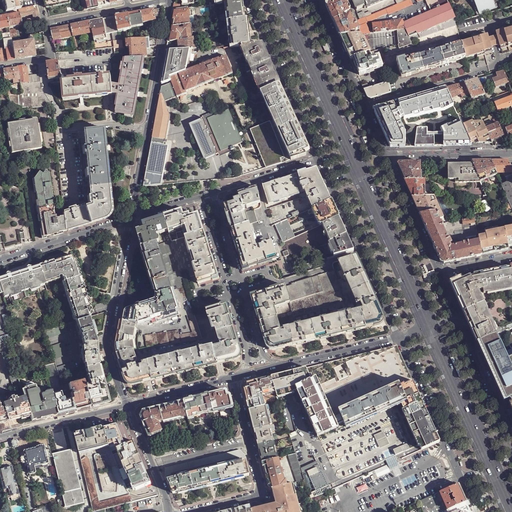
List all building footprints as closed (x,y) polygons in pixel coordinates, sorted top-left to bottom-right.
[(18,10),(20,9),(18,0),(2,0),(3,1),(3,3),(5,12),(6,12),(14,11),(18,10)] [(46,8),(47,8),(48,8),(69,4),(70,4),(70,3),(70,0),(69,0),(48,4),(48,0),(44,1),(45,6),(46,7),(46,8)] [(89,9),(99,7),(98,3),(97,0),(85,0),(86,2),(87,10),(89,9)] [(331,17),(333,21),(342,17),(341,16),(347,13),(348,11),(346,7),(344,4),(346,3),(347,2),(346,2),(345,0),(336,0),(328,3),(327,7),(331,17)] [(351,0),(355,9),(363,6),(364,8),(366,7),(367,8),(385,0),(345,0),(346,2),(351,0)] [(361,19),(364,24),(366,23),(387,14),(388,15),(413,5),(410,0),(407,0),(397,4),(371,15),(361,19)] [(425,0),(431,12),(449,4),(447,0),(425,0)] [(473,0),(479,15),(496,7),(492,0),(473,0)] [(227,15),(228,22),(229,22),(245,20),(244,15),(243,13),(242,6),(243,6),(242,1),(234,2),(234,4),(232,5),(232,2),(226,3),(227,10),(227,13),(227,15)] [(449,4),(431,12),(437,26),(455,18),(449,4)] [(37,9),(36,6),(20,9),(18,10),(14,11),(6,12),(7,16),(14,14),(18,14),(37,9)] [(173,25),(173,26),(190,24),(191,24),(194,23),(193,15),(192,16),(189,16),(188,8),(181,9),(176,10),(175,14),(173,25)] [(7,16),(9,28),(18,26),(21,25),(21,24),(20,17),(32,15),(33,18),(26,19),(27,24),(34,22),(34,23),(39,22),(37,9),(18,14),(14,14),(7,16)] [(151,10),(141,12),(142,23),(156,20),(154,9),(151,10)] [(122,30),(124,31),(125,31),(126,30),(131,29),(130,25),(142,23),(141,12),(116,17),(118,29),(121,28),(122,31),(122,30)] [(431,12),(403,24),(406,29),(405,29),(409,37),(424,31),(437,26),(431,12)] [(9,28),(7,16),(0,17),(0,29),(5,28),(9,28)] [(337,31),(340,36),(349,35),(348,33),(352,32),(353,32),(354,31),(359,29),(355,22),(353,23),(350,17),(348,16),(342,18),(342,17),(333,21),(337,31)] [(116,17),(109,18),(111,33),(113,41),(120,41),(119,39),(118,31),(118,29),(116,17)] [(103,19),(106,34),(111,33),(109,18),(103,19)] [(424,31),(426,36),(430,35),(435,33),(439,32),(444,30),(448,28),(452,27),(456,26),(455,23),(457,22),(455,18),(437,26),(424,31)] [(103,19),(90,21),(92,33),(95,49),(114,47),(113,41),(108,41),(106,34),(103,19)] [(355,21),(355,22),(359,29),(361,34),(362,34),(371,33),(366,23),(364,24),(361,19),(360,19),(355,21)] [(231,35),(232,47),(233,47),(235,47),(241,46),(251,45),(250,39),(249,39),(248,31),(248,26),(248,25),(247,20),(245,20),(229,22),(231,35)] [(372,24),(373,33),(375,33),(377,33),(394,31),(397,30),(405,29),(406,29),(403,24),(402,20),(372,24)] [(70,25),(73,37),(81,35),(85,35),(92,33),(90,21),(70,25)] [(192,39),(190,24),(173,26),(171,37),(170,41),(175,41),(192,39)] [(511,24),(507,26),(508,30),(504,31),(503,29),(496,31),(497,35),(500,45),(500,47),(508,45),(508,46),(511,45),(511,24)] [(52,36),(53,41),(73,37),(70,25),(50,29),(52,36)] [(6,50),(7,61),(14,60),(11,43),(11,39),(9,31),(9,28),(5,28),(6,34),(2,34),(4,50),(6,50)] [(409,37),(405,29),(397,30),(398,45),(411,41),(409,37)] [(345,49),(350,60),(353,59),(354,58),(366,54),(370,53),(382,50),(385,49),(391,47),(395,46),(397,45),(398,45),(397,30),(394,31),(377,33),(375,33),(373,33),(371,33),(362,34),(361,34),(359,34),(349,35),(340,36),(341,39),(343,44),(345,49)] [(426,36),(424,31),(409,37),(411,41),(412,41),(416,39),(421,37),(426,36)] [(463,51),(465,58),(477,55),(484,53),(484,51),(491,49),(491,47),(488,37),(487,34),(485,35),(484,31),(471,34),(473,40),(461,43),(462,49),(463,51)] [(11,43),(14,60),(35,57),(34,50),(44,48),(42,34),(28,37),(28,39),(25,41),(18,42),(11,43)] [(488,37),(491,47),(500,45),(497,35),(488,37)] [(157,38),(149,39),(150,47),(156,46),(157,39),(157,38)] [(194,38),(193,38),(192,39),(175,41),(175,45),(178,45),(179,49),(192,49),(195,49),(194,38)] [(130,48),(131,58),(143,58),(147,57),(147,50),(146,47),(150,47),(149,39),(145,39),(126,40),(126,42),(126,48),(130,48)] [(412,41),(411,41),(411,44),(398,49),(397,51),(413,45),(412,41)] [(439,50),(444,64),(465,58),(463,51),(462,51),(461,49),(462,49),(461,43),(455,45),(455,46),(452,47),(451,46),(448,47),(448,48),(444,50),(444,48),(439,50)] [(267,56),(261,44),(251,45),(241,46),(261,91),(279,84),(279,83),(277,80),(272,67),(267,56)] [(385,55),(389,56),(393,55),(397,54),(397,51),(398,49),(398,48),(397,45),(395,46),(391,47),(385,49),(386,51),(385,55)] [(57,60),(58,61),(115,55),(115,53),(115,50),(114,48),(114,47),(95,49),(83,50),(76,51),(74,51),(59,53),(56,53),(57,57),(57,60)] [(163,79),(162,84),(171,81),(169,78),(190,70),(189,67),(190,60),(192,49),(179,49),(168,50),(167,58),(165,69),(163,77),(166,76),(167,78),(163,79)] [(418,56),(423,70),(444,64),(439,50),(438,50),(436,51),(434,51),(434,53),(431,54),(430,52),(427,53),(427,55),(424,56),(423,54),(418,56)] [(353,59),(359,75),(368,72),(369,73),(369,74),(370,73),(369,72),(373,71),(373,72),(374,72),(374,71),(374,70),(382,67),(378,56),(372,58),(370,59),(368,60),(366,54),(354,58),(353,59)] [(58,61),(60,68),(104,64),(104,66),(110,65),(111,65),(111,64),(110,64),(110,60),(111,59),(115,55),(58,61)] [(203,65),(200,65),(200,66),(190,70),(169,78),(171,81),(176,93),(177,97),(187,93),(187,91),(233,74),(226,56),(207,63),(206,62),(203,63),(203,65)] [(405,76),(406,77),(411,75),(410,74),(416,72),(423,70),(418,56),(414,57),(413,57),(414,58),(411,59),(410,58),(408,59),(408,60),(405,61),(405,60),(404,58),(396,60),(400,73),(401,73),(402,77),(405,76)] [(116,112),(132,115),(136,96),(143,58),(131,58),(125,59),(124,64),(121,63),(120,71),(123,72),(120,86),(119,95),(116,112)] [(58,61),(46,62),(49,79),(51,79),(53,78),(62,77),(61,76),(60,68),(58,61)] [(104,64),(60,68),(61,76),(67,75),(105,72),(104,66),(104,64)] [(20,81),(22,88),(30,87),(29,83),(28,76),(26,65),(17,67),(3,69),(5,80),(13,79),(13,83),(15,82),(20,81)] [(9,95),(12,109),(25,107),(53,107),(42,88),(40,74),(28,76),(29,83),(30,87),(22,88),(23,93),(12,94),(9,95)] [(63,82),(65,100),(93,97),(109,95),(112,95),(110,77),(110,76),(107,77),(105,77),(105,74),(97,75),(98,78),(83,79),(83,76),(75,77),(75,80),(65,81),(64,79),(62,79),(63,82)] [(501,76),(497,77),(492,79),(496,88),(508,83),(505,74),(501,76)] [(470,81),(464,82),(470,95),(472,99),(478,97),(485,95),(477,79),(474,80),(472,80),(470,81)] [(464,82),(456,85),(460,95),(461,99),(470,95),(464,82)] [(279,83),(279,84),(280,88),(284,97),(285,100),(302,137),(308,150),(310,149),(282,87),(280,83),(279,83)] [(368,98),(370,99),(372,98),(391,93),(388,83),(370,88),(369,88),(364,90),(367,96),(367,97),(368,98)] [(113,95),(119,95),(120,86),(112,84),(113,95)] [(161,92),(164,102),(165,102),(175,98),(174,94),(170,84),(161,87),(161,92)] [(273,120),(291,160),(306,155),(305,152),(304,153),(304,152),(308,150),(302,137),(285,100),(284,97),(280,88),(279,84),(261,91),(260,91),(262,96),(270,114),(273,119),(272,119),(273,120)] [(446,89),(450,98),(460,95),(456,85),(445,88),(446,89)] [(377,111),(374,113),(376,116),(390,148),(432,147),(471,146),(470,144),(462,126),(451,103),(450,98),(446,89),(387,106),(386,105),(373,109),(377,110),(377,111)] [(145,187),(160,185),(162,185),(169,146),(165,145),(163,145),(164,140),(166,140),(170,116),(168,110),(169,109),(168,108),(167,107),(165,102),(164,102),(161,92),(143,186),(145,187)] [(450,98),(451,103),(461,99),(460,95),(450,98)] [(511,95),(510,96),(494,102),(498,111),(511,106),(511,105),(511,95)] [(483,108),(489,121),(493,120),(496,119),(490,106),(483,108)] [(216,155),(218,154),(218,153),(222,152),(229,148),(241,143),(237,134),(236,133),(236,132),(232,122),(231,120),(227,110),(215,115),(208,118),(204,120),(203,118),(201,119),(202,121),(216,155)] [(208,118),(215,115),(214,113),(214,112),(202,116),(203,118),(204,120),(208,118)] [(42,148),(38,118),(8,122),(12,152),(42,148)] [(273,120),(250,130),(266,168),(291,160),(273,120)] [(214,155),(216,155),(202,121),(191,125),(205,159),(214,156),(214,155)] [(470,144),(482,144),(485,142),(486,140),(490,139),(485,129),(483,124),(482,122),(469,122),(462,126),(470,144)] [(485,129),(490,139),(491,141),(493,140),(503,136),(498,123),(494,125),(488,128),(485,129)] [(88,177),(89,187),(108,186),(107,174),(103,133),(97,134),(97,130),(84,131),(86,146),(83,146),(84,154),(86,154),(88,169),(85,169),(86,177),(88,177)] [(72,132),(56,134),(61,190),(69,189),(69,188),(84,186),(79,138),(73,138),(72,132)] [(502,145),(508,145),(503,136),(493,140),(496,145),(502,145)] [(231,152),(229,148),(222,152),(218,153),(218,154),(219,157),(231,152)] [(496,160),(491,161),(496,173),(503,173),(507,182),(511,179),(511,169),(508,160),(504,160),(496,160)] [(496,173),(491,161),(480,161),(472,161),(473,163),(479,179),(480,181),(496,174),(496,173)] [(421,179),(420,162),(399,163),(398,163),(397,164),(402,174),(404,180),(421,179)] [(455,183),(480,182),(480,181),(479,179),(473,163),(462,164),(462,167),(447,168),(447,171),(448,179),(455,179),(455,183)] [(263,185),(262,185),(268,204),(274,202),(273,201),(284,197),(285,199),(299,194),(305,193),(312,208),(313,208),(330,201),(330,200),(329,200),(327,196),(328,196),(327,196),(326,194),(325,192),(326,192),(326,191),(325,192),(323,187),(324,187),(323,187),(323,186),(321,183),(322,183),(322,182),(321,183),(319,179),(320,178),(319,178),(318,176),(317,174),(318,174),(318,173),(317,174),(316,171),(311,172),(311,171),(310,171),(311,172),(307,173),(307,172),(306,172),(307,173),(303,174),(303,173),(302,173),(302,175),(299,176),(298,174),(297,175),(298,176),(294,177),(293,176),(293,177),(290,178),(289,177),(289,179),(285,180),(285,178),(284,179),(285,180),(277,182),(276,181),(274,181),(274,182),(263,185)] [(34,178),(43,237),(53,235),(53,234),(58,233),(58,232),(65,231),(64,216),(59,217),(57,218),(56,215),(55,215),(54,208),(49,176),(46,173),(43,177),(40,174),(34,178)] [(412,197),(425,196),(425,179),(421,179),(404,180),(408,189),(412,197)] [(511,208),(511,210),(511,209),(511,179),(507,182),(501,184),(504,192),(507,198),(508,201),(508,202),(510,207),(511,208)] [(69,189),(61,190),(63,207),(85,200),(84,188),(84,186),(69,188),(69,189)] [(65,231),(65,232),(102,220),(107,217),(108,215),(110,212),(110,209),(108,186),(89,187),(90,195),(87,196),(88,204),(91,203),(91,205),(85,207),(84,206),(76,208),(75,205),(67,208),(68,211),(63,212),(64,216),(65,231)] [(224,205),(231,230),(248,224),(249,224),(244,208),(260,203),(258,193),(256,187),(237,193),(239,198),(233,200),(234,202),(224,205)] [(270,208),(275,224),(287,220),(302,213),(305,212),(306,211),(312,208),(305,193),(299,194),(300,199),(269,208),(270,208)] [(437,211),(439,219),(443,217),(440,209),(437,204),(434,196),(431,196),(425,196),(412,197),(417,207),(420,214),(437,211)] [(330,201),(313,208),(319,222),(337,213),(334,207),(332,200),(330,201)] [(244,208),(249,224),(257,222),(253,210),(259,208),(261,206),(261,205),(261,204),(260,203),(244,208)] [(313,208),(312,208),(306,211),(307,213),(307,214),(308,217),(310,220),(319,222),(313,208)] [(184,227),(187,236),(203,231),(198,214),(189,216),(189,214),(183,215),(182,210),(164,216),(168,231),(169,232),(184,227)] [(441,260),(444,262),(481,255),(478,241),(468,243),(467,242),(462,243),(463,244),(448,247),(447,244),(451,242),(449,238),(447,238),(441,225),(442,225),(441,223),(441,222),(440,222),(439,219),(437,211),(420,214),(424,224),(427,230),(434,246),(441,260)] [(511,248),(511,211),(473,218),(478,239),(478,241),(481,255),(500,251),(511,248)] [(319,222),(321,226),(323,224),(339,217),(337,213),(319,222)] [(140,246),(141,247),(156,242),(158,241),(159,241),(158,240),(159,240),(159,239),(159,237),(157,237),(155,238),(154,234),(160,232),(160,233),(168,231),(164,216),(142,223),(144,228),(139,229),(136,230),(138,237),(140,236),(143,246),(140,246)] [(293,234),(295,237),(321,226),(319,222),(310,220),(308,217),(305,218),(289,225),(293,234)] [(339,217),(323,224),(331,242),(344,235),(344,234),(346,232),(343,225),(339,217)] [(447,244),(448,247),(463,244),(462,243),(467,242),(467,241),(478,239),(473,218),(441,223),(442,225),(441,225),(447,238),(449,238),(451,242),(447,244)] [(287,220),(275,224),(283,243),(295,237),(293,234),(289,225),(287,220)] [(248,224),(231,230),(239,256),(257,251),(253,240),(252,235),(248,224)] [(195,275),(198,284),(212,279),(212,278),(217,277),(212,260),(203,231),(187,236),(185,237),(196,274),(195,274),(195,275)] [(328,243),(334,256),(354,250),(350,241),(347,234),(344,235),(331,242),(328,243)] [(185,237),(172,241),(181,272),(187,270),(189,277),(190,277),(195,275),(195,274),(196,274),(185,237)] [(171,289),(171,290),(185,285),(181,272),(172,241),(171,240),(159,244),(158,241),(156,242),(159,252),(160,252),(162,257),(161,257),(166,274),(167,274),(169,279),(167,279),(170,289),(171,289)] [(155,293),(157,294),(171,290),(171,289),(170,289),(167,279),(169,279),(167,274),(166,274),(161,257),(162,257),(160,252),(159,252),(156,242),(141,247),(148,271),(155,293)] [(257,251),(239,256),(243,268),(248,267),(248,268),(277,259),(272,243),(259,247),(259,250),(257,251)] [(75,321),(76,321),(89,317),(90,316),(89,315),(91,314),(92,312),(90,311),(91,309),(89,307),(88,304),(89,302),(87,300),(88,298),(85,297),(87,294),(84,293),(85,291),(83,290),(84,287),(82,286),(81,283),(82,281),(80,280),(81,277),(79,276),(78,275),(77,276),(77,274),(78,272),(79,270),(77,269),(76,269),(75,269),(75,268),(76,265),(77,263),(75,262),(76,260),(73,258),(71,259),(70,254),(59,258),(60,259),(56,260),(53,261),(53,260),(47,262),(48,263),(46,263),(45,262),(44,262),(43,263),(43,264),(42,264),(42,263),(38,264),(44,282),(44,283),(58,279),(57,275),(61,273),(61,274),(62,276),(61,277),(62,277),(63,281),(62,281),(73,320),(75,319),(75,321)] [(360,310),(365,327),(378,324),(379,323),(381,322),(382,319),(383,317),(375,300),(366,280),(362,270),(356,256),(338,261),(356,302),(359,300),(363,309),(360,310)] [(333,264),(333,265),(334,270),(344,301),(345,306),(356,302),(338,261),(335,262),(334,263),(333,264)] [(285,286),(285,287),(292,285),(291,284),(318,275),(334,270),(333,265),(332,263),(325,265),(282,279),(285,286)] [(8,293),(8,295),(18,291),(18,290),(28,287),(29,288),(39,285),(39,283),(44,282),(38,264),(32,266),(24,269),(11,273),(4,275),(0,276),(0,288),(2,293),(2,295),(8,293)] [(466,316),(477,341),(478,340),(486,337),(496,334),(496,333),(478,294),(510,287),(511,286),(511,271),(511,267),(471,275),(469,275),(462,279),(461,279),(461,278),(452,283),(466,316)] [(290,302),(289,302),(294,316),(344,301),(334,270),(318,275),(323,292),(290,302)] [(292,285),(285,287),(290,302),(323,292),(318,275),(291,284),(292,285)] [(179,315),(179,317),(186,315),(194,313),(190,301),(185,285),(171,290),(177,310),(179,315)] [(252,297),(260,322),(276,317),(273,307),(289,302),(290,302),(285,287),(285,286),(256,294),(257,296),(252,297)] [(511,295),(510,287),(478,294),(496,333),(511,327),(511,295)] [(150,301),(155,317),(177,310),(171,290),(157,294),(155,293),(156,295),(156,297),(155,298),(154,300),(150,301)] [(346,309),(347,313),(360,310),(363,309),(359,300),(356,302),(345,306),(346,309)] [(122,321),(136,324),(136,323),(155,317),(150,301),(136,305),(128,308),(127,308),(125,309),(124,311),(122,321)] [(273,307),(276,317),(280,328),(310,319),(346,309),(345,306),(344,301),(294,316),(289,302),(273,307)] [(213,349),(217,364),(235,359),(237,358),(239,356),(240,354),(240,351),(226,305),(221,307),(221,306),(206,310),(208,317),(209,319),(210,319),(214,329),(215,329),(219,341),(221,340),(222,347),(213,349)] [(310,319),(311,322),(347,313),(346,309),(310,319)] [(179,315),(177,310),(155,317),(156,321),(179,315)] [(194,314),(196,320),(208,317),(206,310),(194,314)] [(311,322),(315,339),(342,333),(341,330),(346,329),(346,332),(365,327),(360,310),(347,313),(311,322)] [(194,314),(194,313),(187,316),(192,333),(194,340),(202,339),(198,327),(196,320),(194,314)] [(12,326),(8,314),(1,316),(5,328),(12,326)] [(80,335),(82,339),(89,337),(89,338),(95,336),(89,317),(76,321),(79,331),(80,335)] [(271,350),(274,350),(315,339),(311,322),(284,329),(285,332),(281,333),(280,328),(276,317),(260,322),(267,346),(267,347),(269,349),(271,350)] [(284,329),(311,322),(310,319),(280,328),(281,333),(285,332),(284,329)] [(116,350),(116,353),(133,350),(135,350),(134,350),(133,340),(136,324),(122,321),(120,321),(119,325),(118,325),(115,343),(115,348),(116,350)] [(67,332),(65,324),(58,326),(44,330),(46,339),(67,332)] [(198,327),(202,339),(206,338),(202,326),(198,327)] [(194,340),(192,333),(179,335),(178,331),(145,336),(147,348),(152,347),(153,347),(184,342),(194,340)] [(511,355),(507,358),(496,334),(486,337),(478,340),(489,363),(498,385),(502,392),(505,400),(510,398),(511,396),(511,331),(511,333),(510,334),(509,337),(508,340),(508,343),(509,346),(511,348),(511,355)] [(0,343),(6,342),(14,339),(16,339),(14,333),(0,336),(0,343)] [(6,342),(9,352),(17,349),(14,339),(6,342)] [(0,352),(1,353),(12,386),(14,386),(20,384),(16,373),(9,352),(6,342),(0,343),(0,352)] [(49,347),(54,359),(68,355),(64,342),(49,347)] [(85,363),(85,367),(98,364),(98,360),(99,360),(98,353),(97,346),(93,346),(93,342),(83,342),(83,346),(82,346),(82,352),(80,352),(81,358),(83,358),(84,364),(85,363)] [(168,355),(169,357),(212,346),(212,345),(168,355)] [(326,400),(333,417),(340,413),(339,411),(400,384),(412,379),(408,369),(398,346),(397,345),(341,359),(346,369),(349,377),(340,379),(332,361),(306,368),(311,379),(315,377),(323,393),(326,400)] [(196,369),(217,364),(213,349),(212,346),(169,357),(173,374),(193,370),(196,369)] [(130,384),(132,384),(173,374),(169,357),(148,362),(142,364),(143,366),(137,367),(135,362),(137,361),(133,350),(116,353),(126,381),(126,382),(128,384),(130,384)] [(65,372),(76,369),(74,362),(56,367),(58,374),(65,372)] [(88,399),(90,406),(93,405),(109,401),(100,363),(98,364),(99,369),(100,373),(101,377),(102,380),(102,381),(103,384),(103,385),(104,388),(104,389),(105,392),(105,393),(99,394),(100,396),(88,399)] [(87,393),(88,399),(100,396),(99,394),(98,394),(92,371),(98,369),(99,369),(98,364),(85,367),(84,367),(86,375),(82,376),(83,381),(85,388),(87,393)] [(58,374),(56,367),(45,369),(47,377),(58,374)] [(315,425),(319,433),(337,425),(336,424),(333,417),(326,400),(323,393),(315,377),(311,379),(306,368),(288,372),(280,374),(271,376),(276,392),(277,396),(285,394),(294,392),(299,391),(300,393),(304,401),(304,402),(307,409),(308,409),(311,417),(315,425)] [(92,371),(98,394),(99,394),(105,393),(104,392),(105,392),(104,389),(103,388),(104,388),(103,385),(102,384),(103,384),(102,381),(101,381),(102,380),(101,377),(100,377),(101,377),(100,373),(99,373),(100,373),(99,369),(98,369),(92,371)] [(71,399),(74,410),(90,406),(88,399),(87,393),(83,394),(82,389),(85,388),(83,381),(69,384),(65,372),(58,374),(62,391),(65,391),(65,392),(72,390),(73,394),(72,394),(72,399),(71,399)] [(244,389),(249,409),(265,405),(267,405),(279,402),(277,396),(276,392),(271,376),(247,382),(247,383),(248,382),(252,382),(253,386),(250,387),(248,387),(246,388),(244,389)] [(419,444),(421,449),(437,442),(439,441),(440,441),(437,436),(417,390),(412,379),(400,384),(406,398),(399,401),(400,402),(419,444)] [(344,421),(346,427),(400,402),(399,401),(406,398),(400,384),(339,411),(340,413),(333,417),(336,424),(344,421)] [(30,416),(32,420),(38,419),(41,418),(44,417),(47,416),(43,401),(39,402),(37,395),(38,393),(37,390),(35,388),(34,385),(26,387),(26,388),(21,389),(24,396),(25,398),(27,398),(30,406),(27,407),(30,416)] [(43,401),(47,416),(57,414),(54,400),(52,401),(51,399),(53,399),(52,394),(51,390),(50,390),(49,390),(46,390),(45,392),(44,392),(44,393),(41,394),(43,401)] [(213,410),(214,412),(233,408),(230,395),(229,394),(227,395),(227,393),(223,391),(209,394),(213,410)] [(305,479),(311,498),(350,481),(348,476),(396,454),(394,449),(407,443),(410,448),(419,444),(400,402),(346,427),(344,421),(336,424),(337,425),(319,433),(315,425),(311,417),(308,409),(307,409),(304,402),(304,401),(300,393),(299,391),(294,392),(285,394),(277,396),(279,402),(285,421),(290,434),(291,437),(296,453),(305,479)] [(54,400),(57,414),(61,413),(74,410),(71,399),(67,400),(65,400),(65,398),(64,397),(63,397),(62,392),(56,393),(52,394),(53,399),(54,400)] [(188,417),(188,419),(194,417),(194,415),(197,414),(198,415),(209,412),(209,411),(213,410),(209,394),(184,400),(188,417)] [(20,418),(30,416),(27,407),(25,398),(24,396),(13,399),(10,401),(6,402),(12,420),(20,418)] [(140,416),(149,436),(162,430),(159,422),(163,421),(169,420),(169,419),(182,416),(182,418),(188,417),(184,400),(143,410),(140,416)] [(3,407),(8,421),(12,420),(6,402),(2,403),(3,407)] [(249,409),(254,429),(270,425),(272,424),(271,419),(270,419),(267,410),(269,410),(267,405),(265,405),(249,409)] [(229,425),(231,432),(239,430),(237,423),(229,425)] [(117,425),(105,428),(109,443),(115,442),(134,487),(135,490),(151,484),(134,441),(125,445),(117,425)] [(257,441),(258,445),(274,441),(273,437),(272,437),(270,430),(271,430),(270,425),(254,429),(255,434),(256,433),(258,440),(257,441)] [(78,448),(80,452),(85,451),(109,444),(109,443),(105,428),(103,428),(80,433),(77,434),(75,435),(78,448)] [(261,457),(262,462),(278,457),(277,453),(276,453),(274,446),(275,446),(274,441),(258,445),(259,450),(260,450),(262,457),(261,457)] [(109,443),(109,444),(110,446),(128,489),(134,487),(115,442),(109,443)] [(394,449),(396,454),(410,448),(407,443),(394,449)] [(30,473),(31,474),(36,473),(37,472),(37,471),(36,467),(41,465),(42,466),(43,466),(48,465),(49,464),(49,463),(46,450),(45,444),(44,444),(38,445),(38,446),(37,446),(37,447),(24,450),(26,455),(22,456),(22,457),(21,458),(22,462),(23,462),(24,463),(25,467),(28,466),(30,473)] [(80,453),(93,511),(98,510),(103,509),(105,508),(133,501),(131,497),(130,494),(129,492),(128,489),(110,446),(109,444),(85,451),(80,452),(80,453)] [(45,472),(46,473),(50,472),(51,471),(51,469),(52,469),(52,468),(53,467),(55,467),(52,457),(50,449),(46,450),(49,463),(49,464),(48,465),(43,466),(42,466),(41,465),(36,467),(37,471),(42,470),(43,470),(43,471),(44,471),(45,472)] [(66,507),(72,506),(85,503),(85,502),(84,502),(72,450),(72,449),(68,450),(59,453),(58,453),(53,454),(53,455),(53,454),(65,501),(66,507)] [(238,457),(239,460),(242,459),(246,458),(245,454),(240,449),(216,455),(218,462),(238,457)] [(288,455),(297,481),(305,479),(296,453),(288,455)] [(189,462),(190,468),(217,462),(215,456),(189,462)] [(271,484),(272,488),(275,487),(287,484),(286,479),(284,480),(282,473),(283,473),(282,469),(281,469),(278,457),(262,462),(263,466),(265,466),(269,484),(271,484)] [(243,461),(218,467),(222,481),(235,478),(236,480),(245,478),(244,476),(250,475),(246,460),(243,461)] [(166,474),(167,477),(172,476),(171,473),(189,469),(188,462),(166,468),(166,470),(166,474)] [(12,466),(0,469),(0,473),(4,489),(8,488),(10,496),(19,494),(12,466)] [(207,485),(207,487),(216,485),(216,483),(222,481),(218,467),(190,473),(194,488),(207,485)] [(179,492),(179,494),(188,492),(187,490),(194,488),(190,473),(178,476),(178,475),(172,476),(167,478),(167,477),(166,478),(172,492),(173,492),(173,493),(179,492)] [(301,503),(296,481),(291,483),(298,511),(301,511),(299,504),(301,503)] [(298,511),(291,483),(287,484),(275,487),(279,505),(277,506),(259,510),(258,507),(251,509),(251,511),(298,511)] [(458,484),(440,492),(448,509),(450,508),(466,501),(462,491),(458,484)] [(276,503),(258,507),(259,510),(277,506),(279,505),(275,487),(272,488),(275,499),(276,503)] [(418,502),(422,511),(440,511),(448,509),(440,492),(418,502)] [(133,501),(150,497),(149,493),(140,495),(137,495),(131,497),(133,501)] [(58,503),(60,509),(66,507),(65,501),(60,502),(58,502),(58,503)] [(470,511),(469,509),(466,501),(450,508),(452,511),(470,511)]
